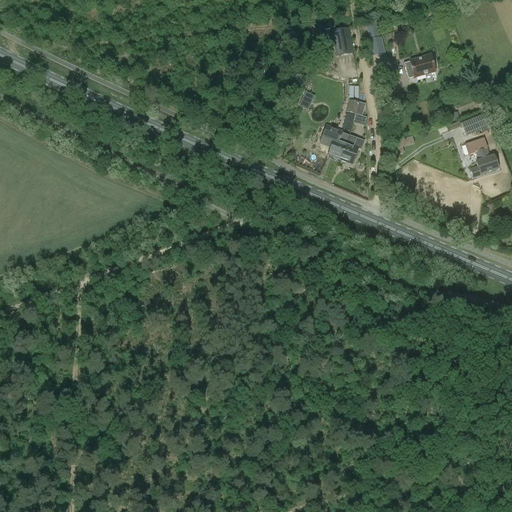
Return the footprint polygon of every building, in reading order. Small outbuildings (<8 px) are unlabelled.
[(378,34),(376,22),(365,25),(367,36),(378,34)] [(346,30),(333,33),(337,57),(351,55),(346,30)] [(408,80),(414,78),(414,79),(435,73),(430,57),(409,63),(404,65),(408,80)] [(385,72),(391,95),(401,92),(395,69),(385,72)] [(297,107),(306,110),(312,96),(303,92),(297,107)] [(351,115),(355,116),(362,118),(365,105),(354,103),(351,115)] [(475,120),(461,126),(466,138),(480,132),(475,120)] [(458,122),(445,126),(447,132),(460,128),(458,122)] [(319,145),(329,149),(326,157),(338,161),(347,136),(341,134),(342,132),(327,126),(326,126),(319,145)] [(364,143),(356,140),(347,136),(338,161),(351,166),(357,150),(361,151),(364,143)] [(475,154),(478,162),(475,163),(477,169),(470,171),(473,179),(480,177),(480,176),(498,170),(493,157),(489,159),(486,150),(487,150),(484,139),(464,146),(468,156),(475,154)]
